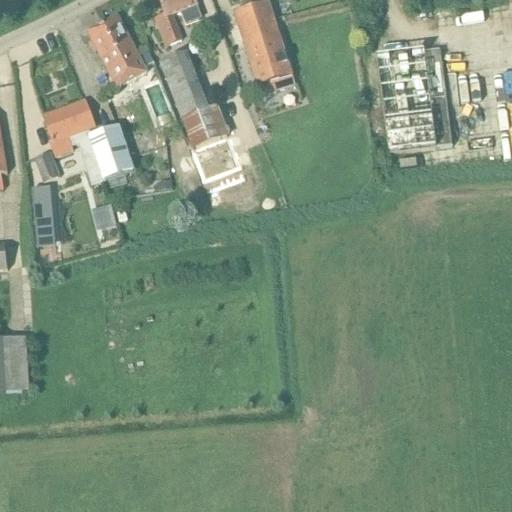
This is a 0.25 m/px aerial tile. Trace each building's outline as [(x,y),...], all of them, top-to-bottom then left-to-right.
[(156,21),(166,49),(182,43),(173,18),(181,15),(185,27),(201,22),(196,10),(198,10),(194,0),(158,0),(165,18),(156,21)] [(234,15),(258,90),(266,87),(268,95),(295,87),(269,5),(234,15)] [(138,59),(127,37),(118,19),(88,35),(116,91),(147,75),(144,70),(154,65),(149,54),(138,59)] [(439,53),(417,56),(376,61),(388,157),(378,158),(379,166),(387,165),(388,171),(412,168),(412,164),(428,162),(427,152),(472,147),(470,129),(450,131),(439,53)] [(187,55),(161,65),(183,121),(208,111),(187,55)] [(364,99),(358,101),(360,113),(369,111),(367,103),(365,104),(364,99)] [(95,129),(93,123),(86,104),(64,112),(66,115),(45,123),(44,120),(53,144),(50,145),(56,160),(72,154),(71,151),(80,147),(96,197),(108,193),(105,187),(104,182),(89,139),(91,139),(88,131),(95,129)] [(240,169),(217,108),(208,111),(183,121),(181,122),(204,183),(240,169)] [(114,130),(91,139),(89,139),(104,182),(105,187),(133,177),(127,161),(126,162),(114,130)] [(35,167),(25,171),(32,189),(57,180),(59,179),(50,156),(34,162),(35,167)] [(159,187),(154,187),(155,194),(159,193),(159,194),(173,192),(171,183),(158,185),(159,187)] [(49,205),(34,206),(38,246),(53,245),(49,205)] [(174,207),(170,214),(172,221),(178,225),(186,223),(189,216),(187,209),(181,206),(174,207)] [(0,398),(30,397),(26,342),(0,342),(0,398)]
